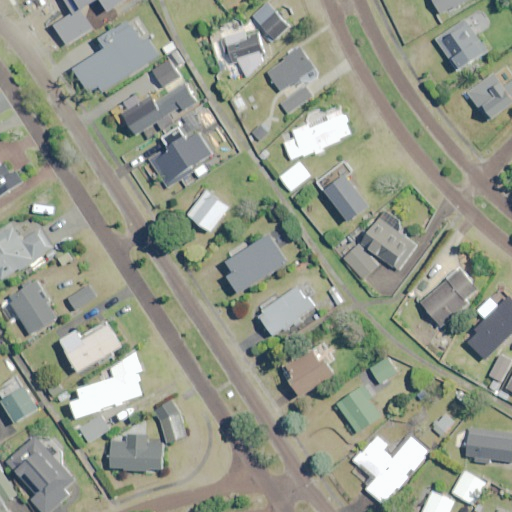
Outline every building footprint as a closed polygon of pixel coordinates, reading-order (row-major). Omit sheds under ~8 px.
[(82,0),(90,12),(107,0),(82,0)] [(136,0),(116,0),(122,9),(136,0)] [(473,0),(434,0),(444,16),(473,0)] [(261,33),(273,46),(294,24),(272,3),(239,36),(227,40),(235,64),(267,54),(261,33)] [(145,42),(133,24),(115,36),(118,42),(79,68),(94,91),(102,86),(106,93),(162,56),(150,38),(145,42)] [(489,51),(469,24),(443,43),(463,71),(489,51)] [(318,68),(302,49),(271,75),(286,93),(318,68)] [(183,80),(170,60),(147,76),(159,93),(170,86),(172,88),(183,80)] [(511,82),(506,87),(496,74),(468,93),(490,123),(511,107),(511,82)] [(200,103),(189,84),(158,102),(155,97),(143,104),(138,96),(128,102),(133,110),(125,115),(138,136),(185,108),(187,111),(200,103)] [(315,98),(308,88),(284,104),(291,114),(315,98)] [(197,135),(200,133),(218,121),(209,107),(188,121),(197,135)] [(355,136),(343,110),(329,117),(330,119),(285,140),(295,161),(305,156),(307,159),(355,136)] [(197,135),(193,138),(184,124),(166,136),(172,146),(152,160),(171,189),(183,181),(181,177),(194,169),(200,178),(212,170),(206,161),(215,155),(200,133),(197,135)] [(271,135),(263,126),(255,133),(263,142),(271,135)] [(4,166),(0,160),(0,199),(26,182),(11,161),(4,166)] [(356,173),(347,161),(319,182),(351,224),(372,207),(350,178),(356,173)] [(313,177),(302,162),(282,177),(293,192),(313,177)] [(232,209),(210,191),(191,215),(213,233),(232,209)] [(365,241),(365,242),(396,266),(409,250),(413,253),(419,246),(401,232),(407,225),(389,211),(365,241)] [(24,243),(13,225),(0,233),(0,273),(5,282),(55,250),(43,230),(24,243)] [(365,280),(380,266),(361,244),(365,241),(356,230),(337,247),(365,280)] [(290,263),(272,234),(223,265),(241,293),(290,263)] [(481,290),(462,268),(425,299),(423,301),(445,327),(471,304),(468,301),(481,290)] [(60,318),(38,283),(11,300),(33,335),(60,318)] [(316,294),(309,283),(261,313),(276,337),(302,320),(301,318),(317,308),(311,298),(316,294)] [(99,298),(91,285),(70,299),(78,311),(99,298)] [(337,288),(330,292),(339,306),(345,303),(337,288)] [(511,342),(511,306),(508,304),(485,332),(506,349),(511,342)] [(125,347),(111,324),(85,339),(79,331),(63,340),(82,373),(125,347)] [(338,378),(330,364),(326,358),(322,361),(316,351),(286,367),(303,397),(338,378)] [(511,365),(511,361),(500,355),(489,376),(503,383),(511,365)] [(400,373),(391,358),(373,369),(382,385),(400,373)] [(144,396),(130,359),(98,371),(103,383),(93,386),(102,411),(144,396)] [(41,408),(16,372),(6,379),(10,384),(0,391),(0,396),(20,424),(41,408)] [(59,380),(49,386),(56,397),(65,391),(59,380)] [(374,398),(366,386),(340,403),(360,433),(383,418),(371,400),(374,398)] [(476,401),(462,392),(458,398),(472,408),(476,401)] [(189,437),(177,399),(157,406),(170,444),(189,437)] [(457,423),(447,415),(435,429),(445,437),(457,423)] [(112,430),(103,416),(81,430),(90,444),(112,430)] [(511,434),(472,430),(469,457),(511,462),(511,434)] [(149,436),(130,435),(130,443),(115,443),(114,470),(164,471),(164,443),(149,443),(149,436)] [(432,454),(411,435),(392,456),(385,451),(390,445),(379,436),(357,460),(377,478),(368,489),(387,505),(432,454)] [(77,481),(41,439),(31,447),(28,443),(15,455),(19,459),(12,465),(39,495),(34,500),(44,511),(52,511),(71,496),(67,490),(77,481)] [(0,511),(10,511),(6,504),(21,495),(0,458),(0,511)] [(488,484),(467,471),(454,493),(475,506),(488,484)] [(453,511),(458,503),(434,491),(424,511),(453,511)]
